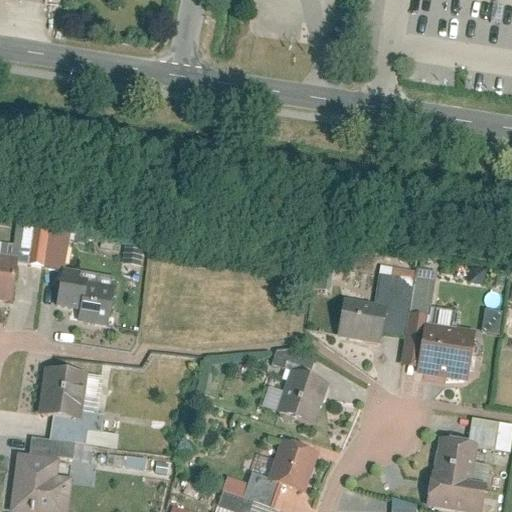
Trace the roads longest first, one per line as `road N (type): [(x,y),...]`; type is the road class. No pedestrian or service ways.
road 1 (residential): [(178,73),(511,126)]
road 2 (residential): [(0,44),(178,73)]
road 3 (residential): [(389,418),(331,473),(320,511)]
